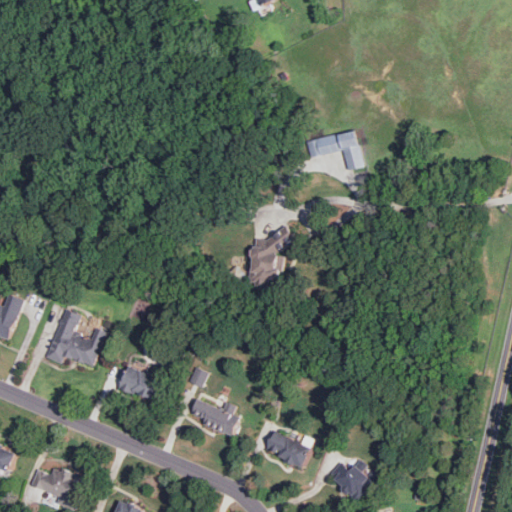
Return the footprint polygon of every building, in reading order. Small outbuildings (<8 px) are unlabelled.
[(257,10),(277,0),(252,0),(253,0),(257,10)] [(347,149),(351,169),(367,166),(360,130),(310,140),(313,156),(347,149)] [(253,223),(253,206),(230,206),(230,223),(253,223)] [(251,282),(280,288),(289,239),(295,240),(297,229),(279,225),(276,241),(260,238),(251,282)] [(26,298),(12,293),(7,308),(0,305),(0,333),(12,338),(26,298)] [(97,365),(109,330),(98,326),(94,336),(79,331),(85,314),(66,308),(50,357),(66,362),(68,355),(97,365)] [(123,385),(155,400),(165,379),(132,364),(123,385)] [(194,377),(202,384),(209,376),(200,369),(194,377)] [(226,404),(203,394),(193,417),(235,435),(243,416),(237,413),(240,405),(228,400),(226,404)] [(304,466),(314,446),(278,429),(269,449),(304,466)] [(0,465),(10,470),(18,451),(0,443),(0,465)] [(360,502),(384,479),(362,456),(351,466),(346,461),(333,473),(360,502)] [(90,480),(56,465),(52,473),(41,468),(33,487),(78,507),(90,480)] [(156,511),(120,499),(115,511),(156,511)]
